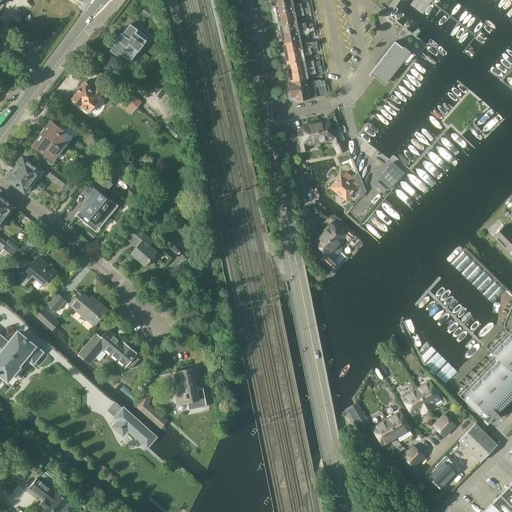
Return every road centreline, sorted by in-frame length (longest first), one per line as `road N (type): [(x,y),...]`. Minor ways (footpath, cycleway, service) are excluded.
road 1 (unclassified): [(348,511),(243,0)]
road 2 (unclassified): [(280,511),(344,424),(436,511)]
road 3 (residential): [(171,326),(0,184)]
road 4 (tertiary): [(0,138),(103,0)]
